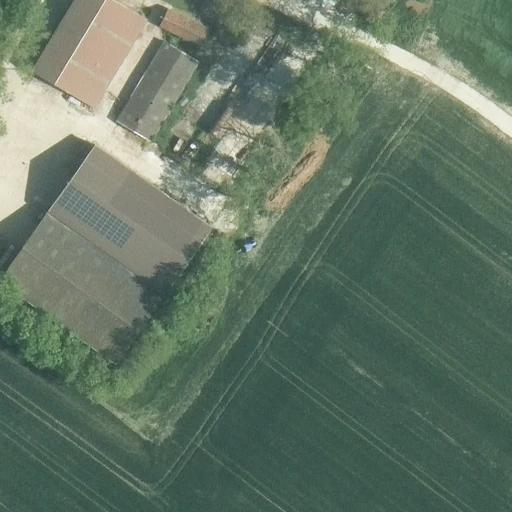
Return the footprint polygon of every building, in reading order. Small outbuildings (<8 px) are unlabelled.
[(74,0),(31,72),(92,108),(145,20),(112,0),(74,0)] [(157,27),(170,33),(198,46),(206,29),(165,10),(157,27)] [(116,123),(148,142),(196,61),(164,42),(116,123)] [(89,153),(50,208),(164,289),(203,234),(209,225),(94,144),(89,153)] [(0,282),(113,363),(159,297),(44,216),(0,278),(0,282)]
